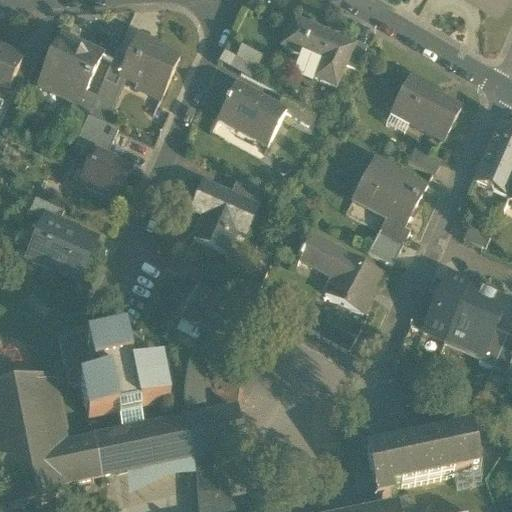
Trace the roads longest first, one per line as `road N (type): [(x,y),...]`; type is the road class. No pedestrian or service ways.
road 1 (residential): [(225,0),(112,299)]
road 2 (residential): [(501,87),(433,242)]
road 3 (residential): [(357,0),(501,87)]
road 4 (residential): [(433,242),(375,363)]
